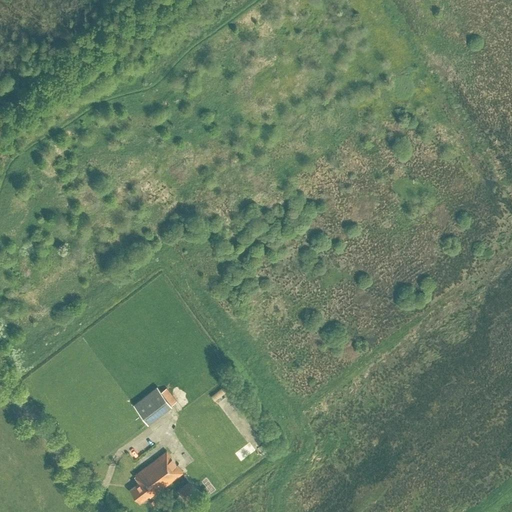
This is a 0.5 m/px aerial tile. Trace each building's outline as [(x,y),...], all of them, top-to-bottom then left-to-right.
[(167,387),(162,391),(158,385),(134,403),(148,423),(177,401),(167,387)] [(195,395),(198,402),(214,396),(211,389),(195,395)] [(112,449),(117,456),(121,453),(116,446),(112,449)] [(150,496),(183,472),(167,450),(134,474),(139,482),(130,489),(139,501),(149,494),(150,496)] [(198,492),(191,484),(190,481),(178,490),(186,501),(198,492)]
